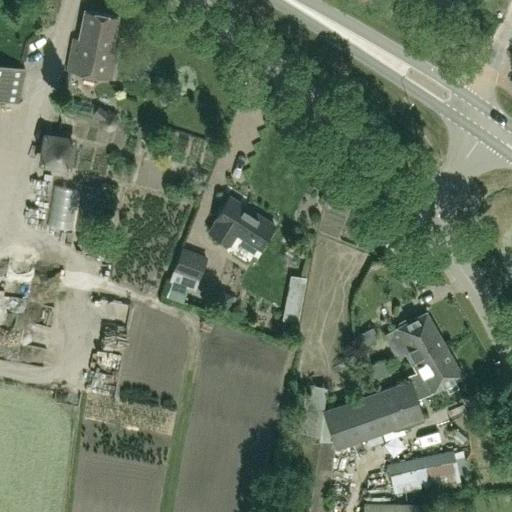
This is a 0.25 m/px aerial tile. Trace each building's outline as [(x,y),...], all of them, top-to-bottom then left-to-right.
[(78,37),(78,38),(77,43),(71,42),(71,43),(66,70),(111,79),(117,46),(111,45),(117,16),(84,10),(78,37)] [(0,98),(17,102),(24,68),(0,62),(0,98)] [(77,137),(43,130),(36,164),(70,171),(77,137)] [(273,224),(263,217),(229,195),(214,219),(215,220),(208,231),(228,244),(236,233),(248,241),(258,247),(273,224)] [(325,200),(313,232),(336,240),(336,239),(354,246),(365,215),(325,200)] [(174,269),(197,278),(205,260),(205,258),(181,249),(174,269)] [(304,277),(289,274),(281,318),(296,321),(304,277)] [(234,293),(219,287),(213,303),(228,309),(234,293)] [(411,365),(445,346),(425,311),(383,334),(396,357),(404,352),(411,365)] [(353,337),(358,347),(376,337),(371,327),(353,337)] [(208,342),(204,366),(277,376),(279,363),(270,361),(272,351),(208,342)] [(445,346),(411,365),(415,372),(407,375),(408,379),(300,416),(285,511),(323,511),(333,447),(422,416),(416,398),(428,394),(444,384),(448,391),(457,386),(453,379),(462,375),(445,346)] [(383,359),(367,365),(373,380),(389,374),(383,359)] [(325,395),(305,395),(304,406),(325,407),(325,395)] [(387,464),(393,492),(457,478),(451,450),(387,464)] [(362,502),(362,511),(417,511),(418,503),(362,502)]
